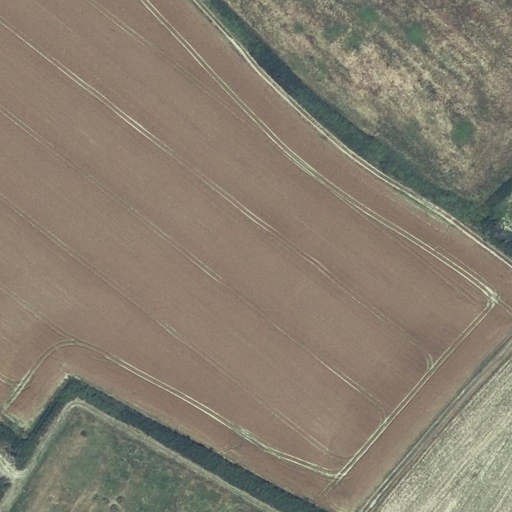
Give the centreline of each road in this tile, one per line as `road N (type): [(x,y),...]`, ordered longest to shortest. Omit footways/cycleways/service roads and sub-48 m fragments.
road 1 (track): [(511,267),(340,140),(196,0)]
road 2 (track): [(367,511),(511,342)]
